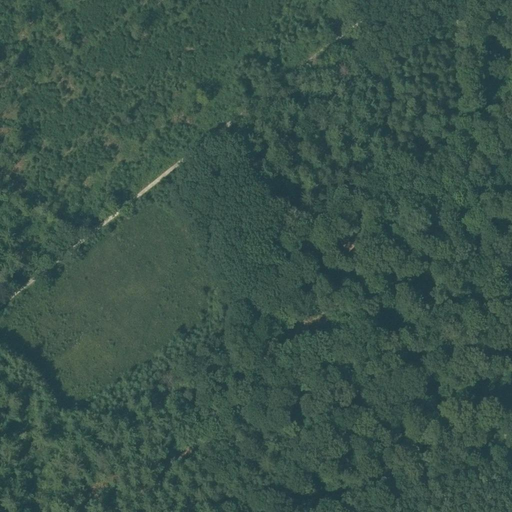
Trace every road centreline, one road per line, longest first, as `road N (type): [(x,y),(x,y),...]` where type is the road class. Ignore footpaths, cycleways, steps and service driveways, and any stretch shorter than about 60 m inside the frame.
road 1 (track): [(0,302),(382,0)]
road 2 (track): [(454,0),(511,447)]
road 3 (track): [(314,511),(506,431)]
